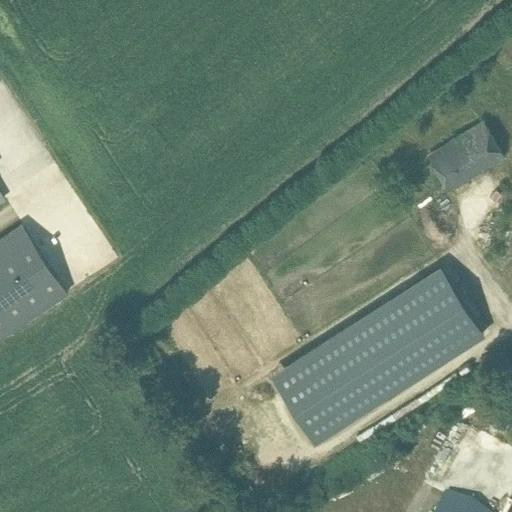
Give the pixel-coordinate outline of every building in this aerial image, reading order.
[(449,189),(504,155),(483,119),(428,153),(449,189)] [(22,223),(0,237),(0,336),(68,291),(22,223)] [(440,264),(271,372),(314,441),(484,332),(440,264)] [(273,314),(251,328),(262,346),(285,331),(273,314)] [(233,324),(182,357),(193,374),(244,340),(233,324)] [(480,511),(447,494),(437,511),(480,511)]
